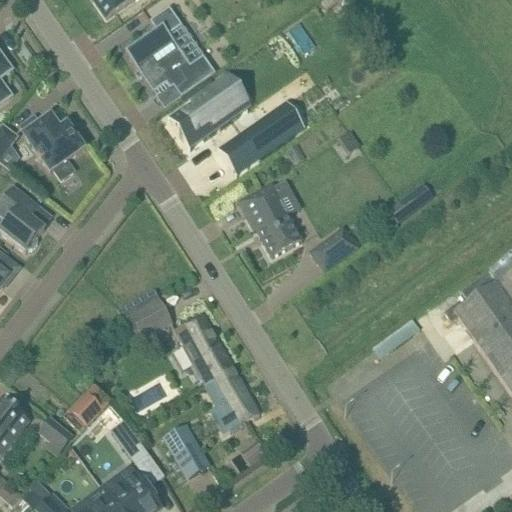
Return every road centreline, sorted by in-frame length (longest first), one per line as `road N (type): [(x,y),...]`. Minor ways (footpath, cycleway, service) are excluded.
road 1 (unclassified): [(329,455),(145,168)]
road 2 (residential): [(0,348),(145,168)]
road 3 (unclassified): [(145,168),(32,0)]
